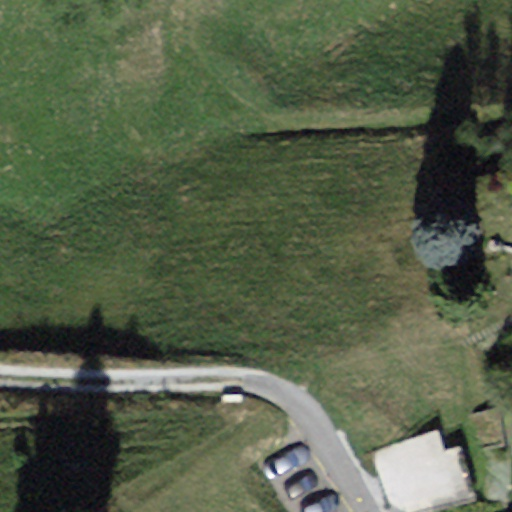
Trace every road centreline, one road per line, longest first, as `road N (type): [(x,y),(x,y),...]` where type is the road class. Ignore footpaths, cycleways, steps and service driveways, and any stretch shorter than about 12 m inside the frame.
road 1 (track): [(0,370),(259,383)]
road 2 (residential): [(382,511),(335,427),(259,383)]
